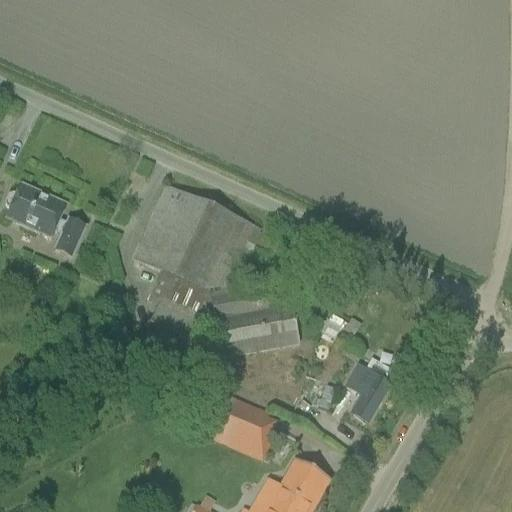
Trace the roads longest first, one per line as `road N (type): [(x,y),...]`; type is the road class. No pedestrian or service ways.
road 1 (unclassified): [(482,339),(487,306),(467,295),(0,85)]
road 2 (unclassified): [(370,511),(447,380),(482,339)]
